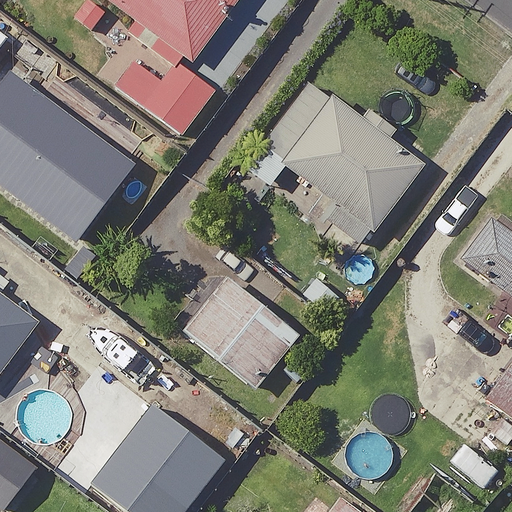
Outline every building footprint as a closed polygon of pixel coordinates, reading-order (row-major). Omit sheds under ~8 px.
[(102,11),(87,0),(84,0),(72,16),(89,29),(102,11)] [(104,0),(187,61),(232,0),(104,0)] [(158,79),(130,59),(112,83),(177,133),(211,87),(173,59),(158,79)] [(0,73),(0,188),(71,241),(128,165),(2,72),(0,73)] [(419,165),(325,95),(275,162),(369,232),(419,165)] [(511,235),(486,216),(455,255),(511,299),(511,235)] [(293,332),(220,273),(176,327),(249,387),(293,332)] [(316,273),(296,295),(326,324),(347,302),(316,273)] [(0,363),(34,318),(0,293),(0,363)] [(511,355),(481,397),(511,419),(511,355)] [(178,511),(220,459),(147,402),(85,481),(125,511),(178,511)] [(0,509),(34,466),(0,440),(0,509)]
